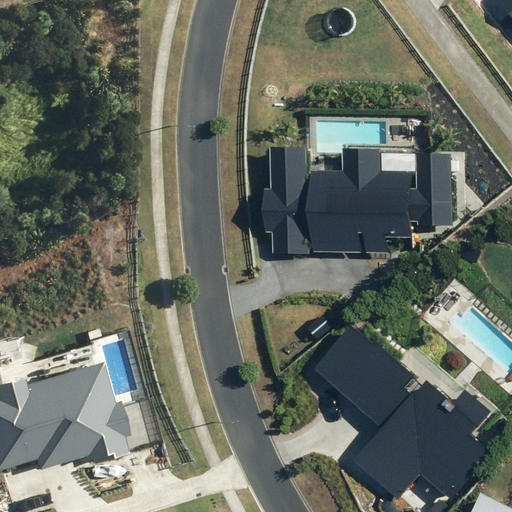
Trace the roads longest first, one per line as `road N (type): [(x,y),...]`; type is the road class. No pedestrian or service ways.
road 1 (residential): [(270,511),(239,462),(192,286),(184,151),(216,0)]
road 2 (residential): [(419,0),(511,123)]
